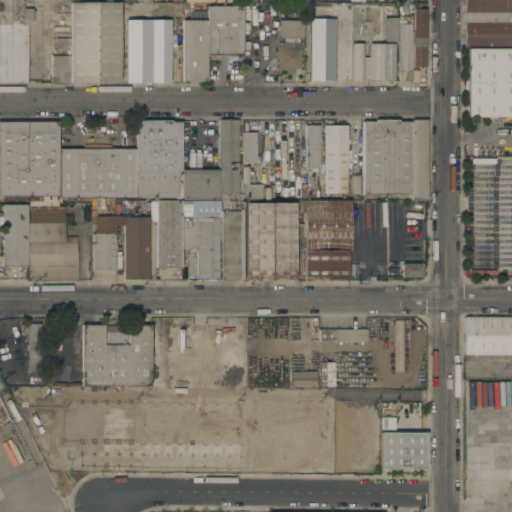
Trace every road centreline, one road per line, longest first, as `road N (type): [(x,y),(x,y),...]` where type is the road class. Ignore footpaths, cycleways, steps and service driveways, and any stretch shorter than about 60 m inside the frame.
road 1 (residential): [(447,511),(448,0)]
road 2 (residential): [(0,300),(511,300)]
road 3 (residential): [(447,103),(0,104)]
road 4 (residential): [(447,494),(171,493),(102,506)]
